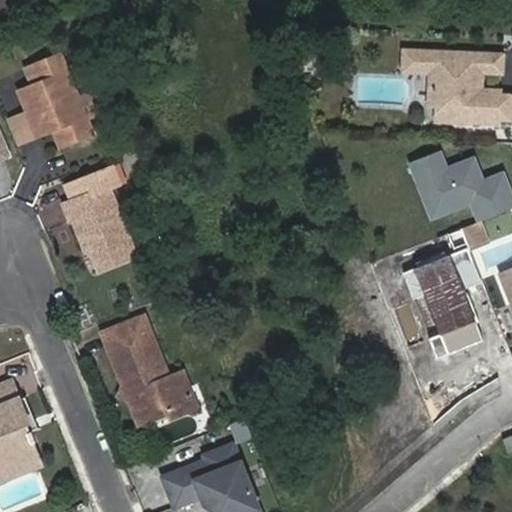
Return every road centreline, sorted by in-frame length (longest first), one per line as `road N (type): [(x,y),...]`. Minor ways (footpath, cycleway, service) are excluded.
road 1 (residential): [(5,265),(43,314),(124,511)]
road 2 (residential): [(511,411),(393,511)]
